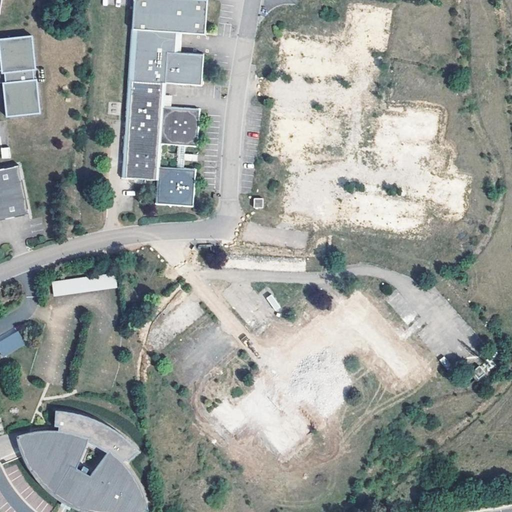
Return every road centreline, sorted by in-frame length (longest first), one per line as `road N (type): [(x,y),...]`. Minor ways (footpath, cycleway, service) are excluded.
road 1 (unclassified): [(0,273),(98,241),(227,230)]
road 2 (unclassified): [(227,230),(252,0)]
